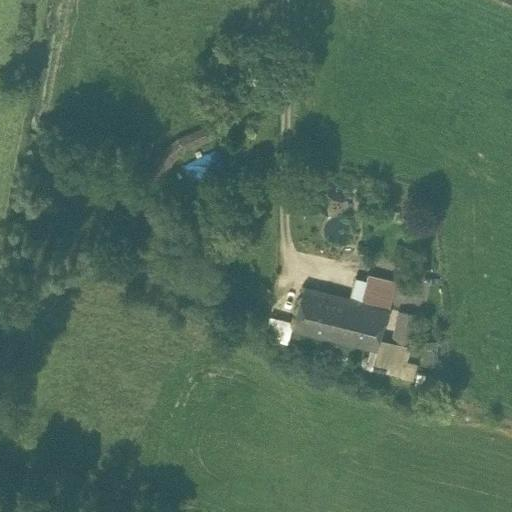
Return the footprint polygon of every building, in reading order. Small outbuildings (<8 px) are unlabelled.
[(150,168),(160,178),(186,151),(214,141),(208,126),(181,136),(150,168)] [(218,147),(183,165),(191,180),(226,162),(218,147)] [(361,300),(389,308),(397,279),(369,272),(367,278),(361,300)] [(361,300),(367,278),(356,275),(350,297),(361,300)] [(350,297),(304,285),(293,325),(324,333),(324,332),(378,347),(381,336),(389,308),(361,300),(350,297)] [(394,339),(381,336),(378,347),(372,367),(404,375),(416,315),(400,310),(394,339)]
